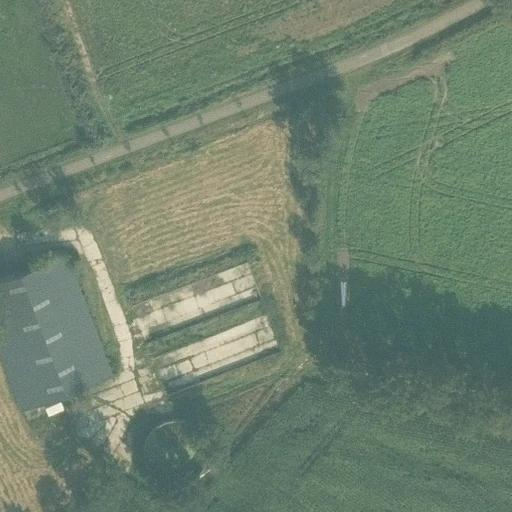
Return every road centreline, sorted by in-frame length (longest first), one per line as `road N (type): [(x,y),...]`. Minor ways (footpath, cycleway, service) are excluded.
road 1 (unclassified): [(0,204),(353,67),(500,0)]
road 2 (track): [(337,350),(324,240),(353,67)]
